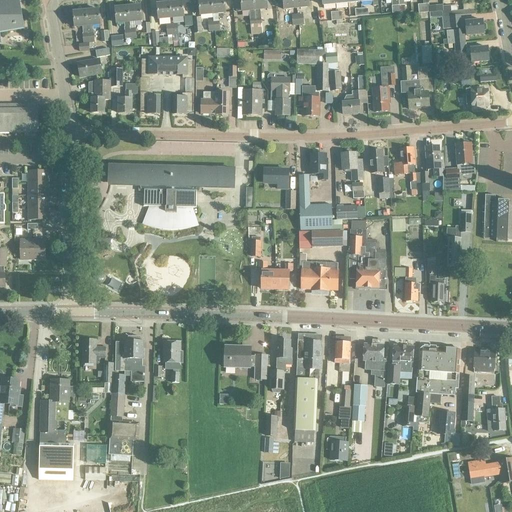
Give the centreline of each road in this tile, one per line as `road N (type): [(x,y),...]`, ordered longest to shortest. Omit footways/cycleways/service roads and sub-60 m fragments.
road 1 (secondary): [(69,312),(511,328)]
road 2 (residential): [(70,132),(291,136),(511,121)]
road 3 (residential): [(70,132),(69,312)]
